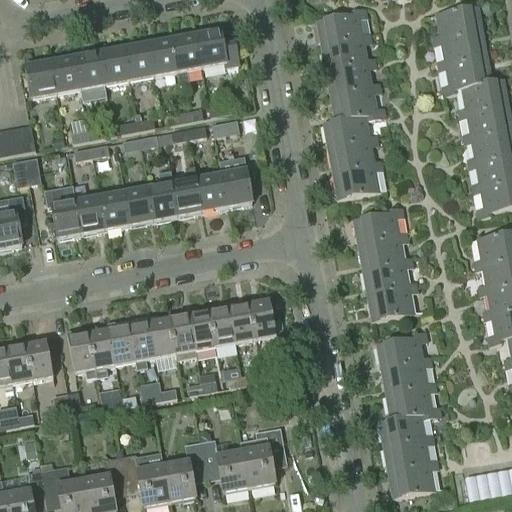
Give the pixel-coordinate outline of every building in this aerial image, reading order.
[(442,39),(431,41),(433,50),(443,48),(443,44),(482,37),(477,12),(438,19),(442,39)] [(351,20),(314,27),(319,52),(358,45),(358,41),(355,25),(365,23),(364,14),(351,16),(351,20)] [(218,36),(194,41),(200,74),(223,70),(224,74),(237,72),(232,46),(221,48),(218,36)] [(446,64),(436,66),(437,75),(448,73),(447,69),(486,62),(482,37),(443,44),(443,48),(446,64)] [(358,45),(319,52),(323,77),(363,70),(362,66),(359,50),(370,48),(368,39),(358,41),(358,45)] [(194,41),(170,45),(176,78),(178,91),(187,90),(185,77),(200,74),(194,41)] [(170,45),(145,50),(151,83),(176,78),(170,45)] [(145,50),(121,54),(127,87),(151,83),(145,50)] [(121,54),(97,59),(103,92),(127,87),(121,54)] [(73,63),(79,96),(81,107),(105,103),(103,92),(97,59),(73,63)] [(451,89),(440,91),(442,101),(454,98),(454,95),(464,93),(463,93),(491,88),(491,87),(486,62),(447,69),(448,73),(451,89)] [(73,63),(48,67),(55,101),(79,96),(73,63)] [(363,70),(323,77),(328,102),(368,95),(367,91),(364,75),(375,73),(373,64),(362,66),(363,70)] [(48,67),(23,72),(30,105),(55,101),(48,67)] [(467,112),(456,114),(458,124),(469,122),(468,118),(508,111),(504,85),(491,87),(491,88),(463,93),(464,93),(467,112)] [(328,102),(333,127),(372,120),(372,116),(369,100),(379,98),(377,89),(367,91),(368,95),(328,102)] [(231,106),(207,111),(209,123),(234,119),(231,106)] [(472,137),(461,139),(463,148),(473,146),(472,142),(511,135),(511,131),(508,111),(468,118),(469,122),(472,137)] [(199,114),(183,117),(185,127),(201,124),(199,114)] [(333,127),(321,129),(326,154),(365,147),(364,143),(361,128),(384,123),(382,114),(372,116),(372,120),(333,127)] [(183,117),(166,120),(168,130),(185,127),(183,117)] [(151,123),(135,127),(136,137),(153,134),(151,123)] [(235,126),(211,131),(213,143),(237,139),(235,126)] [(135,127),(118,130),(120,140),(136,137),(135,127)] [(29,131),(17,133),(22,158),(33,156),(29,131)] [(102,132),(86,135),(88,146),(104,142),(102,132)] [(203,132),(186,135),(188,145),(205,142),(203,132)] [(17,133),(5,136),(10,160),(22,158),(17,133)] [(86,135),(70,139),(71,149),(88,146),(86,135)] [(186,135),(170,138),(172,148),(188,145),(186,135)] [(476,162),(465,164),(467,174),(478,171),(477,168),(511,161),(511,135),(472,142),(473,146),(476,162)] [(5,136),(0,136),(0,162),(10,160),(5,136)] [(154,141),(138,144),(140,154),(156,151),(154,141)] [(365,147),(326,154),(331,179),(370,172),(369,168),(366,152),(376,150),(375,141),(364,143),(365,147)] [(138,144),(121,147),(123,157),(140,154),(138,144)] [(106,150),(89,153),(91,163),(108,160),(106,150)] [(89,153),(73,156),(75,166),(91,163),(89,153)] [(481,188),(470,189),(472,199),(482,197),(482,193),(511,187),(511,161),(477,168),(478,171),(481,188)] [(35,164),(23,166),(27,191),(39,189),(35,164)] [(23,166),(11,168),(16,193),(27,191),(23,166)] [(370,172),(331,179),(336,205),(374,198),(371,177),(381,175),(379,166),(369,168),(370,172)] [(186,187),(171,189),(177,222),(201,218),(195,185),(193,172),(183,174),(186,187)] [(244,176),(220,180),(226,213),(250,209),(244,176)] [(220,180),(195,185),(201,218),(226,213),(220,180)] [(485,212),(475,214),(476,223),(487,221),(486,218),(511,213),(511,187),(482,193),(482,197),(485,212)] [(171,189),(147,194),(153,227),(177,222),(171,189)] [(147,194),(123,198),(129,231),(153,227),(147,194)] [(123,198),(99,203),(105,236),(129,231),(123,198)] [(99,203),(75,207),(81,240),(105,236),(99,203)] [(75,207),(49,212),(55,245),(81,240),(75,207)] [(388,219),(351,226),(356,251),(395,244),(394,240),(391,224),(402,222),(400,213),(388,215),(388,219)] [(14,218),(0,221),(0,255),(20,252),(14,218)] [(482,264),(472,266),(474,275),(484,274),(483,269),(511,264),(511,237),(479,244),(482,264)] [(395,244),(356,251),(360,276),(400,269),(399,265),(396,249),(407,247),(405,238),(394,240),(395,244)] [(400,269),(360,276),(365,301),(405,294),(404,290),(401,274),(411,272),(410,263),(399,265),(400,269)] [(487,289),(476,291),(478,300),(489,298),(488,294),(511,289),(511,264),(483,269),(484,274),(487,289)] [(405,294),(365,301),(370,327),(409,320),(406,299),(416,297),(414,288),(404,290),(405,294)] [(492,314),(481,316),(483,325),(493,323),(493,319),(511,315),(511,289),(488,294),(489,298),(492,314)] [(259,307),(247,310),(254,345),(274,341),(267,299),(257,301),(259,307)] [(234,305),(226,307),(234,349),(254,345),(247,310),(235,312),(234,305)] [(218,315),(207,317),(214,353),(234,349),(226,307),(217,308),(218,315)] [(194,312),(186,314),(194,356),(214,353),(207,317),(196,319),(194,312)] [(178,322),(167,324),(173,360),(194,356),(186,314),(177,316),(178,322)] [(496,339),(486,341),(487,350),(502,348),(502,344),(509,343),(509,342),(511,341),(511,315),(493,319),(493,323),(496,339)] [(154,320),(146,321),(154,364),(173,360),(167,324),(156,327),(154,320)] [(126,325),(127,332),(133,368),(135,374),(145,372),(144,365),(154,364),(146,321),(137,323),(126,325)] [(114,327),(106,329),(114,371),(133,368),(127,332),(126,325),(114,327)] [(98,337),(87,340),(95,383),(105,381),(103,373),(114,371),(106,329),(97,330),(98,337)] [(74,335),(65,336),(73,379),(83,377),(85,385),(95,383),(87,340),(75,342),(74,335)] [(412,344),(374,351),(379,376),(419,369),(418,364),(415,349),(426,347),(424,337),(411,340),(412,344)] [(35,349),(24,351),(31,386),(51,383),(43,340),(34,342),(35,349)] [(511,357),(511,362),(503,364),(504,373),(511,371),(511,341),(509,342),(509,343),(511,357)] [(11,346),(3,348),(11,390),(31,386),(24,351),(12,353),(11,346)] [(0,392),(11,390),(3,348),(0,348),(0,392)] [(419,369),(379,376),(383,401),(423,394),(422,389),(420,373),(430,371),(428,362),(418,364),(419,369)] [(279,366),(259,369),(262,387),(282,384),(279,366)] [(254,379),(240,382),(242,391),(256,388),(254,379)] [(240,382),(226,384),(228,393),(242,391),(240,382)] [(214,386),(200,389),(202,398),(215,396),(214,386)] [(423,394),(383,401),(388,426),(428,419),(427,414),(424,398),(435,396),(433,387),(422,389),(423,394)] [(200,389),(186,391),(187,401),(202,398),(200,389)] [(173,394),(160,396),(161,406),(175,403),(173,394)] [(160,396),(146,399),(147,408),(161,406),(160,396)] [(77,397),(65,399),(69,422),(95,418),(93,408),(80,411),(77,397)] [(54,416),(43,418),(45,427),(69,422),(65,399),(51,401),(54,416)] [(134,401),(120,404),(121,413),(135,411),(134,401)] [(120,404),(105,406),(107,416),(121,413),(120,404)] [(388,426),(376,428),(381,453),(421,446),(420,441),(417,426),(439,421),(437,412),(427,414),(428,419),(388,426)] [(30,420),(17,422),(19,432),(32,429),(30,420)] [(17,422),(2,425),(4,435),(19,432),(17,422)] [(267,452),(241,457),(248,494),(274,489),(269,465),(284,462),(279,433),(264,436),(267,452)] [(421,446),(381,453),(386,478),(425,471),(424,466),(422,451),(432,449),(430,439),(420,441),(421,446)] [(213,445),(198,448),(204,477),(217,474),(221,499),(248,494),(241,457),(216,461),(213,445)] [(187,466),(161,471),(168,509),(194,504),(189,479),(204,477),(198,448),(184,450),(187,466)] [(33,450),(24,451),(26,463),(35,461),(33,450)] [(134,459),(119,462),(124,491),(137,489),(141,511),(150,511),(168,509),(161,471),(137,476),(134,459)] [(107,481),(82,486),(86,511),(113,511),(110,494),(124,491),(119,462),(104,465),(107,481)] [(425,471),(386,478),(390,504),(430,497),(426,475),(437,473),(435,464),(424,466),(425,471)] [(51,466),(38,468),(39,477),(44,506),(58,504),(59,511),(86,511),(82,486),(69,488),(66,471),(52,474),(51,466)] [(465,502),(511,496),(511,487),(510,488),(508,474),(462,480),(465,502)] [(27,496),(2,500),(3,511),(30,511),(30,509),(44,506),(39,477),(24,480),(27,496)]
